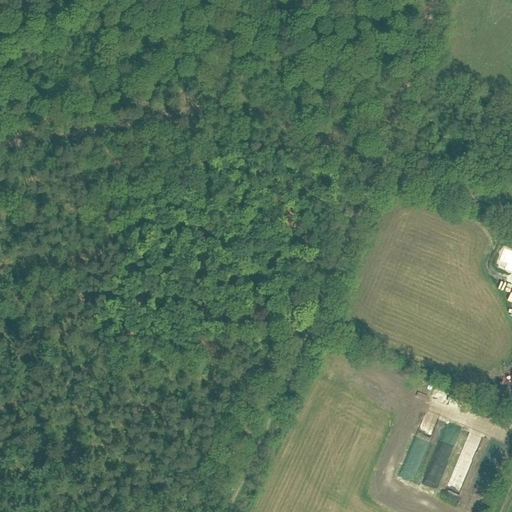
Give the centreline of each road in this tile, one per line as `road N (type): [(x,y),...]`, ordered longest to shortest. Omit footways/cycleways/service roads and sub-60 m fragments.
road 1 (track): [(380,161),(227,511)]
road 2 (track): [(332,140),(270,114),(222,108),(0,147)]
road 3 (track): [(433,0),(380,161)]
road 4 (track): [(511,214),(380,161)]
